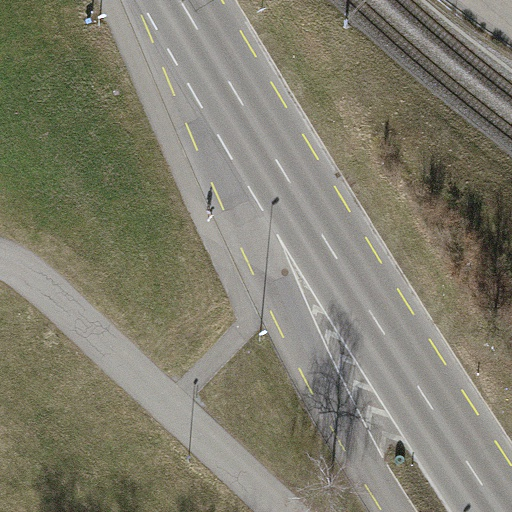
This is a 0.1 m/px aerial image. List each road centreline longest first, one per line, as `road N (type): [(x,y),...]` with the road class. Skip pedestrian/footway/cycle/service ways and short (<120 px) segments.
road 1 (secondary): [(184,4),(503,511)]
road 2 (unclassified): [(184,4),(217,138),(281,291),(334,405),(401,511)]
road 3 (residential): [(286,511),(21,268),(0,262)]
